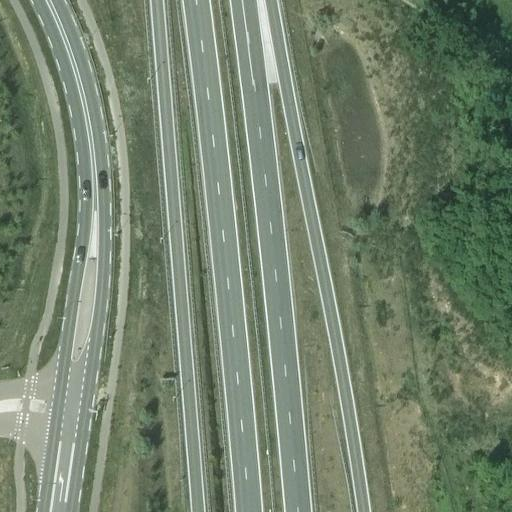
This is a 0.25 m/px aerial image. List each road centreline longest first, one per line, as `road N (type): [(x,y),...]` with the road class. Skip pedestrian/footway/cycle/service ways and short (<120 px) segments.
road 1 (trunk): [(362,511),(264,0)]
road 2 (trunk): [(297,511),(241,0)]
road 3 (trunk): [(194,0),(246,511)]
road 4 (trunk): [(154,0),(197,511)]
road 5 (secondary): [(46,0),(80,91),(93,171),(75,390)]
